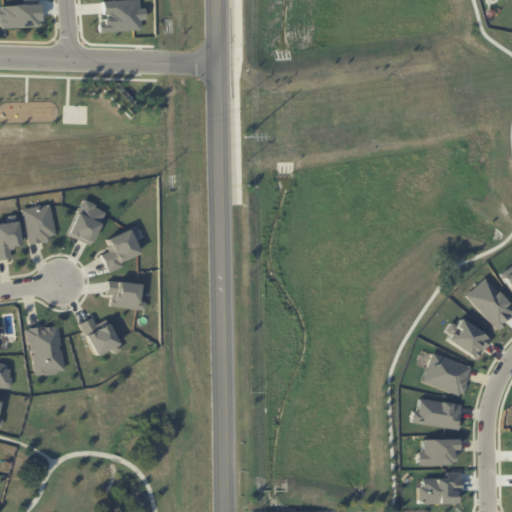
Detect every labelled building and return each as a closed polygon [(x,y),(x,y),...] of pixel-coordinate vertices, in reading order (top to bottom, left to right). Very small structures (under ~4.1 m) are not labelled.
[(0,27),(38,26),(37,5),(0,6),(0,27)] [(104,211),(81,200),(65,235),(88,245),(104,211)] [(27,243),(55,239),(49,204),(21,209),(27,243)] [(0,223),(0,259),(9,259),(8,247),(19,246),(16,221),(0,223)] [(120,261),(138,253),(131,237),(136,234),(133,226),(104,239),(109,250),(99,255),(106,273),(122,266),(120,261)] [(511,295),(511,266),(499,275),(511,295)] [(464,295),(496,329),(511,314),(511,310),(482,278),(464,295)] [(139,283),(105,281),(105,295),(110,295),(109,307),(138,309),(139,283)] [(77,324),(95,358),(118,346),(103,319),(94,324),(90,317),(77,324)] [(443,339),(475,360),(489,338),(457,318),(443,339)] [(32,375),(62,372),(56,325),(26,328),(32,375)] [(420,382),(460,396),(470,367),(430,353),(420,382)] [(457,429),(459,404),(417,400),(416,410),(411,410),(409,424),(457,429)] [(457,438),(421,440),(421,451),(415,452),(416,465),(452,464),(452,453),(457,453),(457,438)] [(417,504),(454,503),(454,491),(458,491),(458,472),(443,472),(444,478),(416,479),(417,504)]
